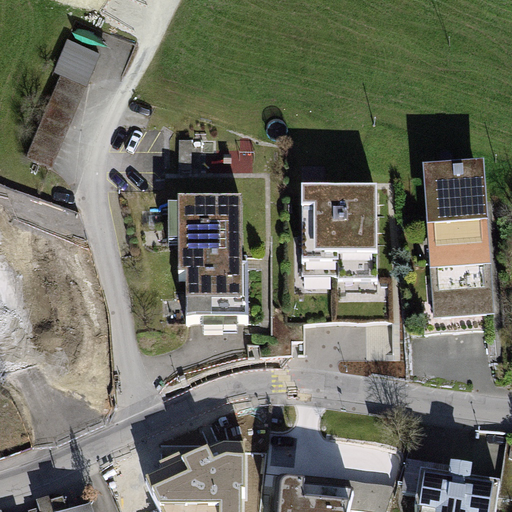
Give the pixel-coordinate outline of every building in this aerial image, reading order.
[(99,51),(70,40),(21,161),(50,173),(99,51)] [(186,164),(197,163),(193,138),(182,140),(186,164)] [(413,235),(480,229),(475,178),(408,184),(413,235)] [(378,195),(304,195),(305,259),(379,259),(378,195)] [(242,206),(175,206),(175,333),(242,333),(242,206)] [(0,208),(0,355),(41,343),(0,208)] [(417,283),(484,277),(480,229),(413,235),(417,283)] [(417,283),(421,330),(488,324),(484,277),(417,283)] [(246,489),(245,447),(225,447),(148,482),(161,511),(241,511),(241,490),(246,489)] [(498,511),(501,491),(475,488),(476,481),(453,478),(452,486),(420,482),(416,511),(498,511)] [(285,493),(283,496),(281,511),(350,511),(354,498),(290,491),(285,493)]
